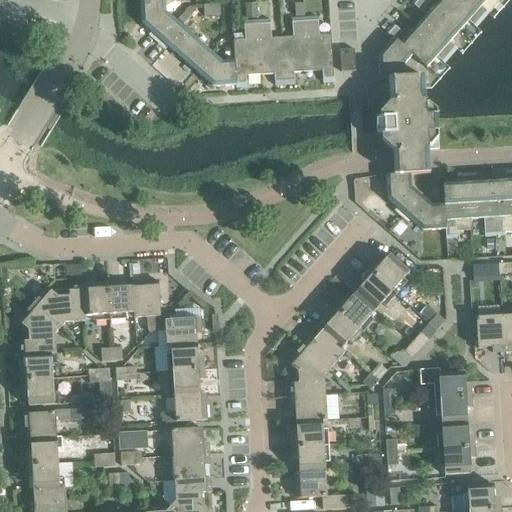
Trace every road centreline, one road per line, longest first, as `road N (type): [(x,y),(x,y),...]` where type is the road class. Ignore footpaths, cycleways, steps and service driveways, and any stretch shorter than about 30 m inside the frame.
road 1 (residential): [(276,316),(182,240),(48,247),(0,219)]
road 2 (residential): [(253,511),(251,351),(276,316)]
road 3 (tertiary): [(0,169),(73,38)]
road 4 (residential): [(276,316),(364,220)]
